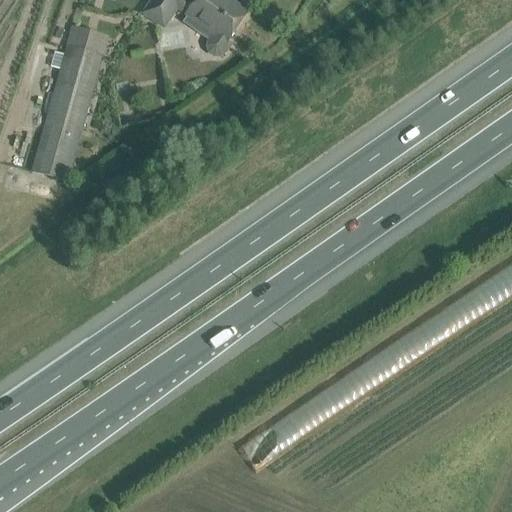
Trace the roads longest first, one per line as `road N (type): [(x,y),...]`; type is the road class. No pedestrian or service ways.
road 1 (motorway): [(511,61),(0,416)]
road 2 (motorway): [(0,481),(511,127)]
